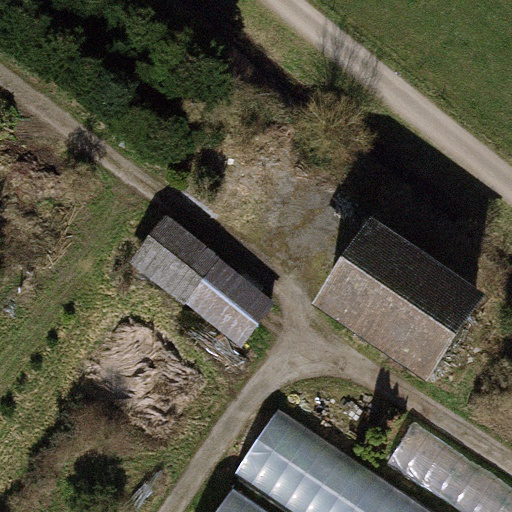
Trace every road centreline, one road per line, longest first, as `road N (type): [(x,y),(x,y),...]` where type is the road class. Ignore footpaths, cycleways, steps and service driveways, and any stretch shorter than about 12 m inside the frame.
road 1 (track): [(0,75),(306,304),(300,326),(511,458)]
road 2 (track): [(511,169),(307,0)]
